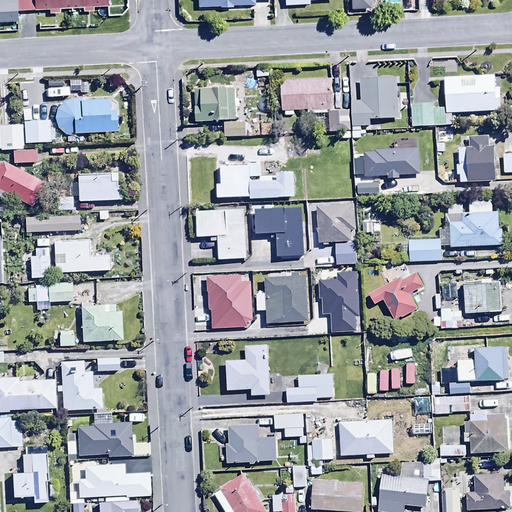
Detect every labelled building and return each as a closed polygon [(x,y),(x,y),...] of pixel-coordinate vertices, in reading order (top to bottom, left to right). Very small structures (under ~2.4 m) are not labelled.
[(0,0),(0,24),(18,24),(18,11),(49,11),(49,14),(60,14),(60,10),(82,10),(82,13),(93,13),(93,7),(107,7),(107,1),(112,1),(111,0),(0,0)] [(349,0),(349,9),(371,8),(370,0),(349,0)] [(495,77),(444,79),(447,115),(501,112),(499,85),(495,85),(495,77)] [(398,118),(397,79),(359,80),(360,103),(350,103),(351,128),(372,127),(372,119),(398,118)] [(294,112),(308,111),(308,114),(327,114),(327,111),(332,111),(331,80),(280,81),(280,112),(284,112),(284,117),(294,117),(294,112)] [(29,82),(19,83),(20,95),(30,94),(29,82)] [(235,89),(195,89),(195,123),(235,123),(235,89)] [(108,110),(108,101),(75,100),(64,103),(55,111),(54,120),(57,130),(64,136),(73,134),(116,134),(116,110),(108,110)] [(434,104),(410,105),(411,128),(445,126),(444,108),(434,108),(434,104)] [(349,112),(329,113),(330,133),(350,132),(349,112)] [(49,122),(24,122),(25,144),(49,144),(49,122)] [(223,124),(223,137),(247,138),(247,124),(223,124)] [(22,127),(0,127),(0,151),(23,151),(22,127)] [(276,136),(256,137),(257,146),(276,146),(276,136)] [(470,149),(459,150),(459,164),(457,164),(457,175),(459,175),(460,185),(495,184),(494,148),(489,148),(488,138),(470,139),(470,149)] [(417,149),(373,152),(373,155),(362,156),(364,178),(386,177),(386,180),(398,180),(398,175),(418,174),(417,149)] [(37,151),(12,153),(13,165),(37,163),(37,151)] [(0,199),(2,201),(5,195),(31,209),(44,184),(0,160),(0,199)] [(249,183),(249,178),(261,177),(261,165),(221,166),(221,185),(217,185),(217,199),(250,198),(249,183)] [(251,183),(249,183),(250,198),(250,201),(289,199),(289,203),(296,203),(296,197),(295,197),(294,173),(276,173),(277,182),(273,182),(273,177),(262,178),(262,183),(251,183)] [(76,175),(78,203),(120,202),(119,187),(117,187),(117,174),(76,175)] [(357,184),(357,196),(379,195),(379,184),(357,184)] [(439,240),(439,247),(450,246),(450,249),(503,247),(502,231),(499,231),(499,214),(493,214),(492,195),(469,195),(469,214),(445,215),(446,229),(438,229),(439,240)] [(53,199),(53,212),(74,212),(74,201),(72,201),(72,198),(53,199)] [(354,205),(317,207),(318,243),(350,242),(350,231),(355,231),(354,205)] [(301,208),(254,210),(255,235),(277,234),(278,259),(304,258),(301,208)] [(244,210),(196,212),(197,238),(211,238),(211,243),(218,243),(218,261),(246,260),(244,210)] [(24,219),(24,234),(79,232),(78,217),(24,219)] [(439,247),(439,240),(408,240),(408,243),(400,243),(401,263),(439,262),(439,247)] [(54,274),(109,272),(109,256),(89,256),(89,241),(53,242),(54,274)] [(335,246),(336,267),(356,266),(355,245),(335,246)] [(29,257),(30,279),(50,279),(49,249),(34,249),(35,257),(29,257)] [(264,312),(264,325),(310,323),(308,277),(300,277),(300,273),(279,274),(279,278),(263,279),(263,294),(254,294),(255,313),(264,312)] [(359,318),(358,273),(337,273),(337,281),(318,281),(319,300),(321,300),(321,316),(331,316),(331,333),(356,333),(356,318),(359,318)] [(400,278),(369,295),(375,306),(383,302),(394,322),(417,309),(410,295),(423,288),(415,274),(402,281),(400,278)] [(240,276),(205,278),(207,312),(209,312),(210,330),(246,329),(246,323),(251,323),(250,282),(240,282),(240,276)] [(464,284),(465,314),(502,313),(501,283),(464,284)] [(27,290),(27,303),(72,303),(72,284),(47,285),(47,287),(34,287),(34,290),(27,290)] [(114,305),(80,306),(82,344),(123,342),(122,313),(115,313),(114,305)] [(450,322),(450,325),(461,325),(461,312),(441,312),(441,322),(450,322)] [(389,332),(389,341),(410,340),(410,331),(389,332)] [(73,332),(58,332),(59,347),(74,347),(73,332)] [(268,346),(245,346),(245,361),(224,361),(224,392),(251,391),(251,397),(269,396),(268,346)] [(457,360),(457,382),(507,382),(507,349),(474,349),(474,360),(457,360)] [(410,350),(390,353),(391,361),(412,358),(410,350)] [(95,359),(96,372),(118,372),(118,359),(95,359)] [(57,393),(61,393),(61,412),(101,411),(101,389),(92,389),(91,374),(84,374),(83,362),(59,363),(60,387),(56,387),(57,393)] [(286,389),(286,404),(315,403),(315,400),(333,400),(333,375),(298,376),(298,389),(286,389)] [(0,414),(9,415),(9,411),(55,410),(55,382),(42,382),(42,378),(23,378),(24,383),(18,383),(18,379),(0,379),(0,414)] [(449,393),(449,384),(431,384),(431,393),(449,393)] [(449,384),(449,393),(449,395),(469,395),(469,384),(449,384)] [(469,398),(434,399),(434,417),(452,416),(452,413),(469,413),(469,398)] [(430,399),(414,399),(415,416),(430,415),(430,399)] [(469,443),(470,455),(507,453),(506,419),(487,420),(487,411),(474,411),(474,415),(469,415),(470,422),(463,422),(464,443),(469,443)] [(93,427),(76,427),(77,457),(131,456),(130,424),(112,424),(111,414),(93,414),(93,427)] [(284,438),(304,438),(303,416),(274,416),(274,430),(284,430),(284,438)] [(0,419),(0,449),(21,449),(21,422),(10,422),(9,419),(0,419)] [(392,420),(338,423),(340,457),(366,456),(367,460),(374,460),(374,456),(393,455),(392,420)] [(225,444),(226,465),(248,464),(248,466),(255,466),(255,463),(276,462),(275,439),(260,439),(259,425),(228,426),(228,444),(225,444)] [(75,435),(66,435),(66,457),(75,457),(75,435)] [(333,461),(332,440),(312,441),(312,447),(306,447),(307,468),(314,468),(315,475),(328,474),(328,466),(322,466),(322,461),(333,461)] [(11,474),(12,498),(32,497),(32,504),(48,504),(46,446),(25,447),(25,456),(21,456),(22,474),(11,474)] [(466,446),(439,446),(439,457),(466,457),(466,446)] [(84,480),(77,480),(78,499),(149,497),(149,474),(124,474),(124,466),(127,466),(127,459),(116,460),(116,466),(84,467),(84,480)] [(474,459),(474,469),(493,469),(493,459),(474,459)] [(428,480),(428,482),(440,482),(440,465),(446,465),(446,460),(422,460),(425,480),(428,480)] [(305,467),(293,468),(293,488),(305,488),(305,467)] [(267,511),(243,475),(213,494),(224,511),(267,511)] [(508,492),(504,492),(503,475),(474,475),(474,493),(466,493),(467,511),(509,510),(508,492)] [(428,480),(425,480),(382,476),(378,511),(403,511),(404,506),(426,508),(428,482),(428,480)] [(313,480),(311,510),(337,511),(361,511),(363,484),(313,480)] [(460,511),(459,490),(445,491),(445,511),(460,511)] [(295,511),(295,495),(272,496),(272,511),(295,511)] [(138,511),(138,505),(136,505),(136,501),(128,501),(128,499),(104,499),(104,503),(98,503),(97,511),(138,511)] [(82,511),(82,501),(71,502),(71,511),(82,511)]
